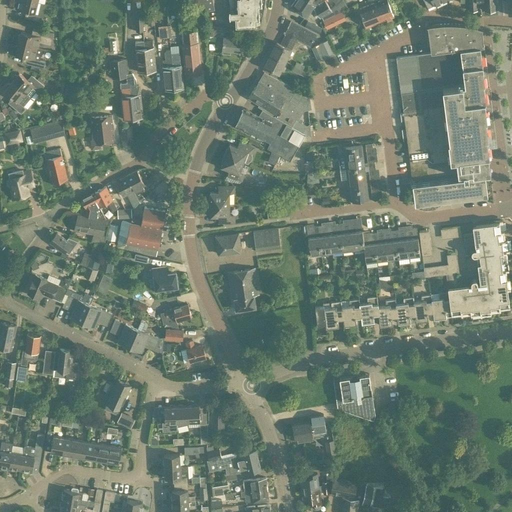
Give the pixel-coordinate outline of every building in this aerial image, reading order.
[(35,13),(37,2),(30,0),(15,0),(14,4),(16,6),(15,8),(26,11),(25,17),(41,21),(42,15),(35,13)] [(228,0),(229,7),(229,8),(229,10),(229,11),(229,12),(229,15),(229,17),(235,17),(235,27),(246,26),(256,26),(256,21),(259,21),(258,9),(264,9),(264,7),(265,1),(265,0),(228,0)] [(330,11),(331,10),(325,0),(324,0),(320,3),(317,1),(315,0),(294,0),(291,5),(307,16),(314,7),(322,19),(332,14),(330,11)] [(324,0),(325,0),(331,10),(334,14),(347,8),(342,0),(315,0),(317,1),(320,3),(324,0)] [(379,0),(359,9),(366,27),(394,16),(387,0),(379,0)] [(483,9),(491,8),(489,0),(468,0),(469,11),(477,11),(477,3),(482,2),(483,9)] [(489,0),(491,8),(498,8),(497,0),(489,0)] [(199,10),(212,9),(211,1),(198,3),(199,10)] [(329,17),(323,20),(327,29),(333,26),(329,17)] [(281,43),(291,48),(296,38),(310,45),(315,34),(290,22),(289,23),(288,23),(284,30),(286,31),(285,33),(286,34),(281,43)] [(168,24),(159,25),(160,38),(169,37),(168,24)] [(428,26),(430,52),(475,46),(481,29),(478,28),(474,27),(469,26),(467,26),(465,25),(460,25),(456,24),(453,24),(451,24),(446,24),(440,24),(433,25),(428,26)] [(314,25),(312,30),(319,34),(322,28),(314,25)] [(182,43),(182,49),(184,75),(200,74),(200,73),(196,30),(191,30),(191,26),(182,27),(182,31),(183,43),(182,43)] [(231,54),(231,50),(239,51),(241,38),(225,36),(226,28),(207,26),(207,36),(217,37),(215,47),(222,48),(221,53),(227,54),(231,54)] [(18,43),(38,47),(39,42),(51,45),(54,33),(34,28),(32,34),(21,31),(20,34),(18,35),(17,39),(19,41),(18,43)] [(147,71),(156,70),(154,49),(153,49),(152,40),(143,41),(143,42),(147,71)] [(328,40),(325,41),(319,43),(311,47),(317,60),(323,57),(324,59),(334,55),(328,40)] [(138,72),(147,71),(143,42),(143,41),(135,42),(136,51),(135,51),(138,72)] [(277,41),(270,54),(285,61),(291,48),(281,43),(277,41)] [(43,49),(38,47),(18,43),(18,45),(15,46),(14,49),(16,51),(15,54),(26,57),(25,63),(45,68),(46,62),(41,60),(43,49)] [(481,45),(475,46),(430,52),(396,56),(401,93),(403,110),(404,115),(404,120),(412,179),(468,172),(469,177),(485,175),(485,173),(490,172),(488,154),(489,154),(488,147),(493,147),(492,135),(485,86),(484,86),(484,85),(486,85),(481,45)] [(170,47),(170,50),(174,89),(183,88),(181,65),(179,65),(177,46),(170,47)] [(165,90),(174,89),(170,50),(165,50),(163,53),(164,59),(163,59),(163,67),(165,90)] [(279,73),(285,61),(270,54),(264,66),(279,73)] [(124,58),(112,60),(114,77),(126,75),(124,58)] [(248,97),(276,114),(275,115),(292,125),(302,131),(306,125),(298,120),(303,110),(311,108),(309,93),(301,90),(291,85),(262,71),(258,81),(248,97)] [(18,87),(30,97),(35,91),(39,91),(45,85),(42,82),(44,80),(40,76),(38,78),(32,74),(27,79),(19,72),(17,74),(15,74),(12,77),(13,79),(11,82),(18,87)] [(129,83),(133,118),(142,117),(139,86),(137,86),(137,81),(136,75),(136,74),(126,75),(127,82),(127,83),(129,83)] [(22,106),(30,97),(18,87),(11,82),(10,83),(7,83),(5,86),(5,89),(4,91),(12,98),(8,102),(21,113),(25,108),(22,106)] [(123,119),(133,118),(129,83),(127,83),(127,82),(120,83),(123,119)] [(97,99),(81,99),(81,108),(97,108),(97,99)] [(235,125),(270,142),(267,148),(290,161),(305,134),(283,122),(283,121),(281,120),(262,110),(259,115),(243,107),(235,125)] [(17,116),(13,109),(9,111),(13,118),(17,116)] [(100,147),(100,144),(115,142),(112,116),(92,117),(94,140),(91,140),(92,148),(100,147)] [(62,120),(30,128),(34,142),(65,134),(62,120)] [(20,129),(4,132),(7,143),(23,140),(20,129)] [(224,154),(243,162),(248,163),(249,161),(250,161),(250,160),(251,160),(251,159),(251,158),(252,158),(252,157),(252,156),(251,155),(255,146),(242,141),(239,147),(229,144),(227,148),(226,148),(224,154)] [(345,158),(363,155),(362,144),(344,146),(345,158)] [(44,152),(51,183),(67,179),(59,148),(44,152)] [(239,172),(243,162),(224,154),(221,161),(222,161),(220,166),(231,170),(228,176),(241,181),(244,174),(239,172)] [(340,169),(346,168),(364,166),(363,155),(345,158),(338,158),(340,169)] [(346,168),(348,179),(366,177),(364,166),(346,168)] [(11,190),(13,198),(29,194),(27,186),(34,184),(30,170),(22,172),(23,174),(9,178),(12,189),(11,190)] [(144,185),(137,170),(126,175),(134,190),(136,195),(146,190),(143,185),(144,185)] [(134,190),(126,175),(115,180),(119,188),(116,190),(119,197),(134,190)] [(488,194),(485,175),(469,177),(413,184),(415,203),(488,194)] [(348,179),(349,190),(367,188),(366,177),(348,179)] [(208,204),(229,204),(229,192),(234,192),(234,185),(217,186),(217,192),(209,192),(209,197),(208,197),(208,204)] [(92,193),(99,206),(112,199),(105,186),(92,193)] [(368,199),(367,188),(349,190),(350,201),(368,199)] [(106,218),(99,206),(92,193),(81,198),(82,199),(80,201),(83,206),(85,205),(85,206),(86,208),(82,208),(81,214),(106,218)] [(141,194),(137,197),(140,203),(145,198),(141,194)] [(229,215),(229,204),(208,204),(208,211),(209,211),(209,216),(218,216),(218,222),(234,222),(234,215),(229,215)] [(140,224),(161,228),(165,210),(144,206),(140,224)] [(118,209),(118,218),(132,218),(132,209),(118,209)] [(103,235),(105,220),(77,215),(73,229),(94,233),(92,241),(103,243),(106,236),(103,235)] [(161,228),(140,224),(122,220),(118,242),(125,244),(124,248),(155,255),(161,228)] [(479,224),(481,244),(484,244),(485,253),(487,262),(483,262),(487,288),(487,291),(469,293),(469,290),(449,293),(451,306),(452,317),(453,316),(453,314),(461,313),(461,315),(470,314),(471,317),(472,317),(472,314),(480,313),(481,316),(491,315),(491,312),(501,310),(500,308),(508,307),(508,309),(510,309),(507,290),(510,289),(510,288),(507,288),(506,280),(510,280),(510,278),(507,279),(506,271),(509,270),(508,261),(510,260),(510,259),(507,259),(506,251),(509,251),(508,240),(505,240),(504,231),(501,231),(500,223),(503,223),(503,221),(479,224)] [(461,225),(442,227),(443,238),(462,235),(461,225)] [(278,227),(254,230),(253,230),(256,251),(280,248),(278,227)] [(361,231),(351,232),(353,251),(364,249),(361,231)] [(362,231),(361,231),(364,249),(366,263),(376,261),(374,243),(364,245),(362,231)] [(422,242),(431,242),(430,231),(422,231),(422,242)] [(57,232),(49,242),(64,252),(64,251),(68,254),(78,241),(69,237),(67,239),(57,232)] [(240,250),(241,251),(239,232),(214,235),(217,253),(218,253),(218,255),(239,252),(240,252),(240,250)] [(351,232),(340,233),(343,252),(353,251),(351,232)] [(340,233),(330,235),(332,253),(343,252),(340,233)] [(464,246),(475,245),(473,233),(463,234),(464,246)] [(330,235),(319,236),(321,255),(332,253),(330,235)] [(310,256),(321,255),(319,236),(308,238),(310,256)] [(418,238),(407,239),(409,257),(420,256),(418,238)] [(407,239),(396,241),(398,259),(409,257),(407,239)] [(396,241),(385,242),(387,260),(398,259),(396,241)] [(385,242),(374,243),(376,261),(387,260),(385,242)] [(86,266),(90,254),(85,252),(81,264),(86,266)] [(447,253),(449,263),(425,266),(426,276),(447,273),(446,270),(459,269),(457,252),(447,253)] [(146,262),(148,256),(135,253),(134,259),(146,262)] [(91,254),(86,266),(97,269),(102,258),(91,254)] [(467,271),(478,270),(476,257),(466,258),(467,271)] [(88,267),(86,273),(95,276),(97,270),(88,267)] [(166,273),(166,267),(161,268),(161,267),(149,268),(150,276),(154,275),(156,288),(169,286),(169,289),(175,288),(175,286),(177,285),(175,271),(166,273)] [(256,307),(253,289),(258,289),(256,268),(229,272),(232,292),(234,292),(236,310),(256,307)] [(446,274),(447,286),(458,285),(457,280),(448,281),(448,279),(457,278),(456,273),(446,274)] [(41,292),(60,301),(66,288),(57,284),(60,279),(49,274),(47,279),(35,274),(27,292),(39,297),(41,292)] [(96,290),(104,293),(107,286),(99,283),(96,290)] [(431,299),(432,308),(434,319),(446,317),(445,307),(451,306),(449,293),(449,292),(439,293),(439,298),(431,299)] [(86,293),(83,300),(67,293),(62,306),(72,310),(70,316),(82,321),(89,303),(93,296),(86,293)] [(432,308),(431,299),(431,294),(422,296),(422,300),(414,301),(413,301),(415,310),(416,321),(429,320),(427,309),(432,308)] [(413,301),(414,301),(413,296),(404,298),(404,302),(396,303),(397,313),(398,323),(410,322),(409,311),(415,310),(413,301)] [(377,306),(378,306),(376,297),(367,298),(368,302),(359,303),(360,312),(362,323),(374,322),(373,311),(378,310),(377,306)] [(360,312),(359,303),(359,299),(349,300),(341,301),(342,314),(344,326),(356,324),(355,313),(360,312)] [(396,303),(395,299),(385,300),(386,305),(378,306),(377,306),(378,310),(380,326),(392,324),(391,314),(397,313),(396,303)] [(342,314),(341,301),(331,302),(332,307),(324,308),(324,305),(315,306),(317,321),(317,323),(318,325),(320,325),(322,325),(323,324),(324,324),(325,324),(326,328),(338,326),(337,315),(342,314)] [(137,308),(143,311),(146,305),(140,302),(137,308)] [(89,303),(82,321),(94,326),(96,321),(106,325),(112,313),(89,303)] [(191,316),(188,304),(173,308),(160,312),(163,321),(171,326),(178,327),(177,320),(191,316)] [(117,340),(129,345),(137,328),(115,318),(109,330),(120,335),(117,340)] [(140,320),(137,328),(129,345),(141,351),(144,345),(154,350),(159,337),(145,331),(148,323),(145,320),(140,320)] [(0,322),(0,347),(11,349),(16,325),(0,322)] [(167,329),(166,339),(183,340),(184,330),(167,329)] [(26,364),(28,356),(37,357),(40,335),(27,333),(25,343),(24,343),(21,363),(26,364)] [(184,342),(189,361),(205,357),(201,345),(193,347),(191,340),(184,342)] [(53,376),(65,377),(76,378),(78,363),(69,362),(71,350),(60,349),(57,370),(53,369),(53,376)] [(44,359),(43,372),(52,373),(54,361),(44,359)] [(16,362),(8,362),(5,385),(12,386),(16,362)] [(17,366),(15,381),(27,382),(29,367),(17,366)] [(339,380),(333,381),(337,407),(365,417),(373,419),(375,414),(369,375),(369,373),(356,375),(356,377),(352,378),(352,376),(339,378),(339,380)] [(104,396),(108,398),(106,403),(119,409),(130,385),(129,385),(128,382),(126,381),(124,382),(117,379),(115,384),(110,382),(104,396)] [(77,403),(79,386),(72,385),(70,403),(77,403)] [(199,404),(187,405),(188,421),(200,420),(199,404)] [(187,405),(176,406),(176,422),(177,427),(188,424),(188,421),(187,405)] [(81,406),(76,408),(78,418),(85,412),(81,406)] [(177,430),(177,427),(176,422),(176,406),(164,406),(165,422),(161,422),(162,430),(177,430)] [(211,411),(211,427),(224,427),(224,412),(211,411)] [(134,419),(122,413),(118,421),(130,427),(134,419)] [(309,422),(293,424),(294,437),(296,437),(297,441),(311,439),(311,435),(312,434),(311,429),(313,429),(313,432),(326,430),(323,414),(308,416),(309,422)] [(50,451),(62,453),(64,437),(53,435),(54,433),(53,432),(47,431),(47,434),(44,450),(50,451)] [(20,469),(31,471),(33,463),(39,464),(44,434),(37,433),(35,447),(24,445),(24,447),(20,469)] [(76,439),(64,437),(62,453),(73,455),(76,439)] [(87,441),(76,439),(73,455),(84,457),(87,441)] [(0,465),(8,467),(12,445),(13,443),(1,441),(0,446),(0,465)] [(98,443),(87,441),(84,457),(95,458),(98,443)] [(109,445),(98,443),(95,458),(107,460),(109,445)] [(24,447),(12,445),(8,467),(20,469),(24,447)] [(120,446),(109,445),(107,460),(118,462),(120,446)] [(207,460),(209,470),(225,467),(258,458),(255,449),(221,457),(219,448),(206,451),(208,459),(207,460)] [(327,457),(336,456),(334,448),(326,449),(327,457)] [(164,466),(180,465),(179,453),(163,454),(164,466)] [(258,458),(225,467),(226,473),(224,473),(225,480),(237,478),(235,471),(240,472),(241,474),(260,469),(258,458)] [(173,477),(174,483),(184,483),(184,477),(181,477),(180,470),(182,470),(184,471),(188,471),(188,465),(180,465),(164,466),(165,478),(173,477)] [(331,487),(333,477),(333,474),(326,474),(327,481),(322,482),(323,485),(319,486),(317,473),(308,474),(308,477),(301,478),(302,490),(331,487)] [(240,485),(241,491),(267,487),(265,477),(243,479),(244,484),(240,485)] [(353,498),(354,498),(357,483),(356,483),(356,482),(333,477),(331,487),(302,490),(304,503),(311,501),(312,504),(312,507),(315,509),(319,508),(321,506),(321,503),(319,491),(323,490),(324,494),(330,493),(353,498)] [(223,494),(222,488),(228,487),(227,480),(213,482),(209,483),(210,494),(215,493),(215,495),(223,494)] [(385,482),(356,482),(356,483),(357,483),(354,498),(363,500),(363,504),(369,505),(380,507),(383,496),(388,497),(391,487),(384,486),(385,482)] [(172,501),(188,500),(195,500),(194,496),(188,496),(187,483),(184,483),(174,483),(174,490),(172,490),(172,501)] [(267,487),(241,491),(241,496),(245,496),(245,501),(268,499),(267,487)] [(61,500),(86,505),(93,506),(100,507),(103,490),(96,489),(94,501),(83,499),(84,492),(78,491),(78,490),(77,489),(72,488),(71,489),(71,490),(63,489),(61,500)] [(105,491),(102,507),(108,508),(111,492),(105,491)] [(343,497),(341,511),(357,511),(359,500),(343,497)] [(124,511),(130,511),(140,511),(142,502),(126,499),(124,511)] [(61,500),(59,511),(61,511),(79,511),(80,508),(85,509),(86,505),(61,500)] [(188,500),(172,501),(172,511),(186,511),(189,511),(188,500)]
